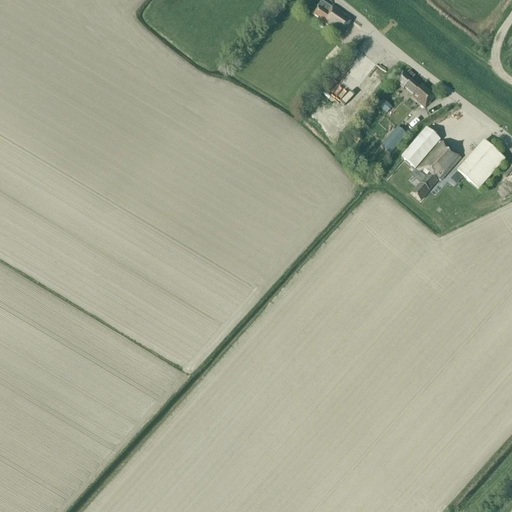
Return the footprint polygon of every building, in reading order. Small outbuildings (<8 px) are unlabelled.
[(316,22),(322,26),(323,24),(340,36),(351,20),(332,6),(331,8),(321,1),(312,15),(318,19),(316,22)] [(281,17),(286,11),(282,8),(278,14),(279,15),(281,17)] [(325,61),(330,65),(341,53),(336,48),(325,61)] [(421,86),(419,88),(410,80),(413,77),(408,72),(405,76),(402,73),(394,83),(402,90),(404,89),(412,96),(410,98),(423,110),(434,97),(421,86)] [(396,129),(384,143),(380,148),(389,156),(405,137),(396,129)] [(411,194),(420,202),(438,181),(440,183),(460,159),(426,130),(401,158),(425,178),(411,194)] [(356,145),(362,139),(356,134),(350,140),(356,145)] [(504,161),(496,153),(483,142),(457,172),(478,191),(504,161)] [(449,180),(456,186),(462,179),(455,173),(449,180)]
